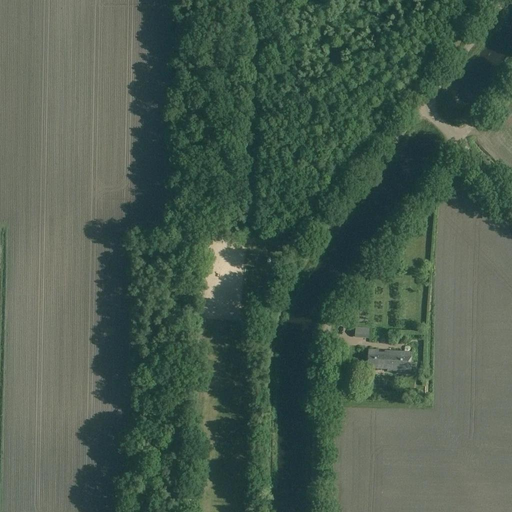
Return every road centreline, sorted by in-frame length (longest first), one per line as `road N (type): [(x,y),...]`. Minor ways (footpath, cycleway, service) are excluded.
road 1 (unclassified): [(314,511),(324,331),(457,141)]
road 2 (track): [(320,239),(274,324),(268,511)]
road 3 (unclassified): [(457,141),(421,109),(505,0)]
road 4 (track): [(421,109),(320,239)]
